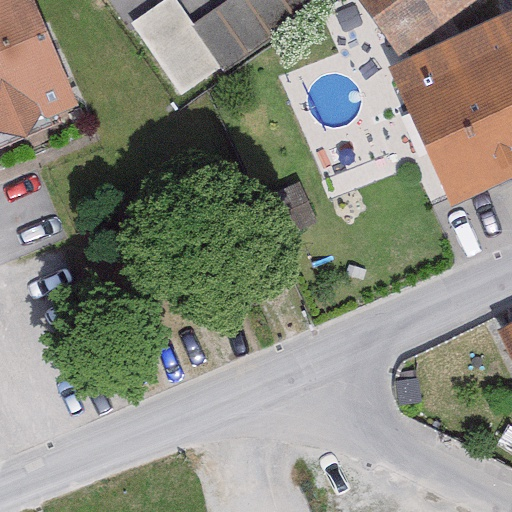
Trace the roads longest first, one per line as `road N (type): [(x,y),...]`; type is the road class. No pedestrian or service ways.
road 1 (residential): [(269,384),(0,491)]
road 2 (residential): [(269,384),(511,506)]
road 3 (residential): [(511,269),(269,384)]
